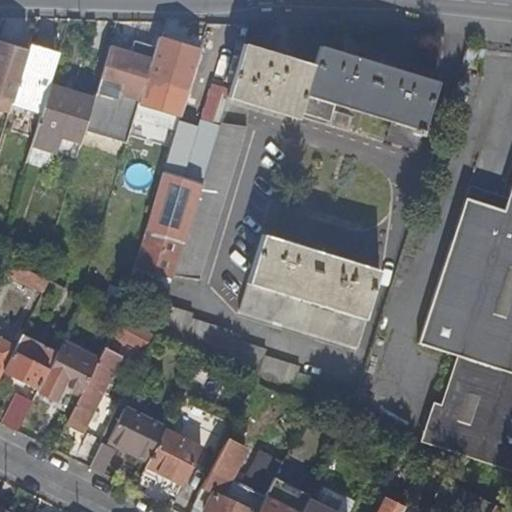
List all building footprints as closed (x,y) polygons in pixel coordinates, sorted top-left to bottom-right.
[(181,91),(186,93),(200,46),(176,39),(174,44),(157,38),(153,52),(145,80),(162,86),(159,100),(177,105),(181,91)] [(227,97),(297,118),(300,110),(314,65),(243,42),(228,92),(227,97)] [(10,103),(20,71),(11,68),(16,48),(13,47),(0,43),(0,108),(8,111),(10,103)] [(20,71),(27,47),(14,43),(13,47),(16,48),(11,68),(20,71)] [(108,46),(92,100),(81,135),(98,140),(99,136),(125,144),(145,80),(153,52),(132,46),(130,53),(108,46)] [(437,82),(320,46),(314,65),(300,110),(329,120),(335,104),(391,122),(385,139),(416,148),(437,82)] [(56,55),(27,47),(20,71),(10,103),(25,108),(24,114),(37,118),(47,87),(56,55)] [(92,100),(47,87),(37,118),(31,141),(54,148),(57,137),(79,142),(81,135),(92,100)] [(227,97),(228,92),(214,87),(206,115),(200,113),(198,121),(179,115),(161,173),(180,179),(200,185),(219,122),(227,97)] [(200,185),(173,274),(198,278),(245,126),(219,122),(200,185)] [(200,185),(180,179),(161,173),(133,266),(169,276),(172,277),(173,274),(200,185)] [(511,185),(508,199),(504,210),(465,198),(417,344),(427,347),(456,357),(440,405),(427,445),(511,473),(511,185)] [(469,186),(465,198),(504,210),(508,199),(469,186)] [(0,251),(16,257),(21,240),(2,234),(0,241),(0,251)] [(379,270),(262,234),(238,309),(357,345),(365,320),(364,319),(379,270)] [(5,275),(40,292),(47,279),(11,262),(5,275)] [(169,276),(133,266),(131,274),(133,275),(129,291),(161,300),(169,276)] [(191,313),(163,305),(155,332),(194,352),(200,355),(209,360),(221,366),(229,339),(231,331),(190,319),(191,313)] [(126,342),(145,352),(153,336),(155,332),(149,330),(147,334),(117,319),(110,333),(126,342)] [(110,333),(103,348),(119,357),(126,342),(110,333)] [(56,353),(19,335),(13,349),(1,372),(38,390),(44,377),(56,353)] [(265,350),(229,339),(221,366),(246,379),(251,382),(253,383),(344,429),(354,399),(330,391),(331,385),(296,374),(298,368),(263,357),(265,350)] [(0,374),(1,372),(13,349),(0,342),(0,374)] [(44,377),(80,395),(90,373),(96,362),(60,344),(56,353),(44,377)] [(96,362),(90,373),(80,395),(66,424),(81,431),(87,419),(91,411),(119,357),(103,348),(96,362)] [(209,360),(200,355),(192,371),(201,376),(209,360)] [(251,382),(246,379),(243,386),(250,389),(253,383),(251,382)] [(6,417),(21,424),(32,402),(17,395),(6,417)] [(440,405),(432,403),(419,443),(427,445),(440,405)] [(108,440),(148,460),(164,427),(147,419),(149,413),(143,411),(140,416),(123,407),(108,440)] [(98,414),(91,411),(87,419),(94,423),(98,414)] [(146,468),(180,484),(199,446),(164,430),(146,468)] [(188,511),(255,511),(273,478),(281,463),(261,453),(243,488),(229,481),(244,449),(224,440),(188,511)] [(114,449),(101,442),(88,469),(102,476),(114,449)] [(180,484),(146,468),(143,473),(177,490),(180,484)] [(286,485),(273,478),(255,511),(296,511),(277,503),(286,485)] [(430,506),(441,511),(445,511),(449,507),(458,488),(442,481),(430,506)] [(401,511),(410,495),(390,485),(377,511),(401,511)] [(490,511),(494,506),(458,488),(449,507),(459,511),(490,511)] [(318,495),(311,492),(301,511),(332,511),(323,507),(314,503),(318,495)] [(326,500),(318,495),(314,503),(323,507),(326,500)] [(351,511),(356,503),(345,497),(340,506),(337,505),(333,511),(351,511)]
